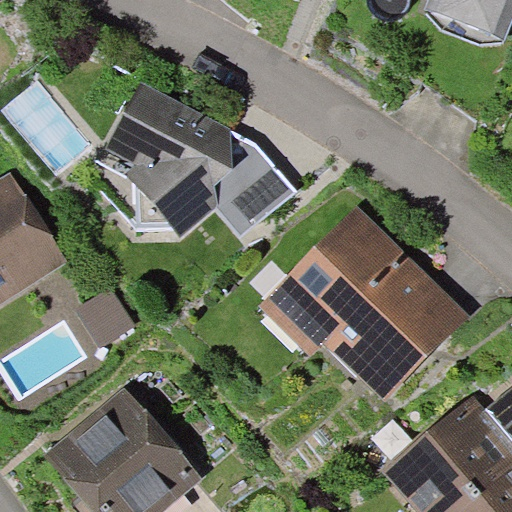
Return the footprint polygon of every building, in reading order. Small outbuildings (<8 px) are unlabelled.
[(511,21),(511,0),(428,0),(425,8),(429,10),(504,39),(505,40),(511,21)] [(504,39),(429,10),(427,14),(441,30),(480,44),(503,43),(504,39)] [(255,141),(141,81),(107,145),(133,162),(125,172),(132,180),(137,230),(177,230),(180,233),(219,205),(241,230),(294,189),(255,141)] [(0,304),(69,263),(10,171),(0,177),(0,304)] [(469,315),(357,205),(259,303),(310,353),(325,338),(386,399),(469,315)] [(136,325),(112,287),(76,310),(100,347),(136,325)] [(511,383),(483,407),(511,442),(511,383)] [(162,511),(203,478),(125,387),(45,453),(93,511),(162,511)] [(511,511),(511,442),(483,407),(473,395),(384,468),(420,511),(511,511)]
